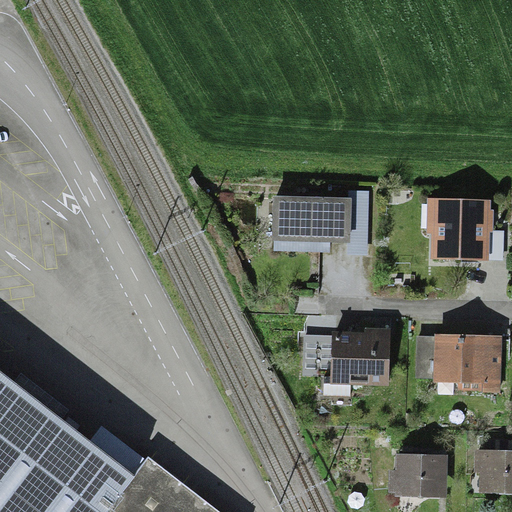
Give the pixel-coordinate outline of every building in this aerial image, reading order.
[(379,194),(277,193),(277,244),(350,245),(350,254),(378,255),(379,194)] [(498,198),(418,197),(418,230),(426,235),(438,235),(437,256),(506,257),(506,230),(498,230),(498,198)] [(394,323),(326,323),(327,394),(358,394),(358,381),(394,381),(394,323)] [(507,338),(419,334),(417,383),(444,384),(444,374),(482,375),(484,383),(505,384),(507,338)] [(0,511),(107,511),(137,473),(0,365),(0,511)] [(511,446),(479,446),(479,489),(511,489),(511,446)] [(446,451),(399,451),(399,467),(392,467),(392,491),(447,490),(446,451)] [(208,511),(146,465),(137,473),(110,511),(208,511)]
